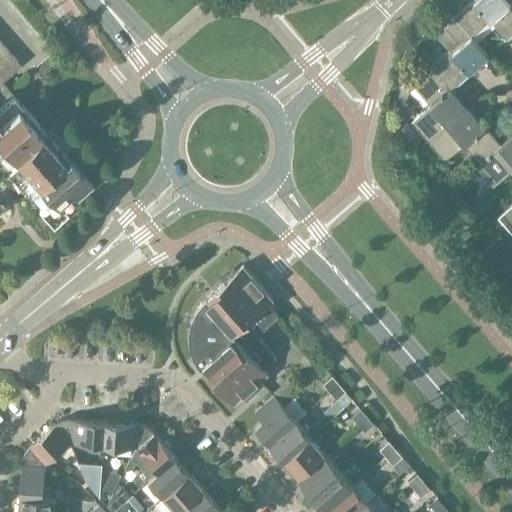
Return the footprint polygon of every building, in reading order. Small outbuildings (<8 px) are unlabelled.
[(471,0),(453,17),(454,18),(471,37),(471,36),(490,20),(507,39),(511,34),(511,5),(509,3),(505,0),(471,0)] [(447,57),(433,69),(451,90),(472,72),(471,70),(488,55),(482,48),(476,42),(471,36),(471,37),(454,18),(435,35),(451,53),(447,57)] [(407,38),(394,76),(420,53),(407,38)] [(481,38),(476,42),(482,48),(487,44),(481,38)] [(0,147),(3,144),(14,157),(7,163),(20,178),(27,171),(38,184),(31,190),(40,202),(52,200),(62,212),(93,185),(2,81),(21,64),(0,40),(0,147)] [(411,122),(428,141),(466,108),(451,90),(433,69),(413,86),(430,106),(411,122)] [(464,144),(479,162),(501,144),(482,123),(480,124),(466,108),(428,141),(445,161),(464,144)] [(407,122),(398,130),(412,146),(421,137),(407,122)] [(511,133),(501,144),(479,162),(497,182),(511,168),(511,133)] [(511,201),(498,215),(511,230),(511,201)] [(511,256),(507,251),(495,261),(506,275),(511,269),(511,256)] [(200,363),(202,366),(235,403),(243,396),(248,401),(266,386),(261,380),(269,373),(264,368),(277,357),(262,340),(267,336),(263,331),(280,316),(269,303),(274,299),(244,264),(206,298),(204,299),(201,303),(198,307),(196,310),(194,315),(193,318),(192,321),(191,324),(191,328),(190,330),(190,334),(190,338),(191,341),(191,344),(192,348),(193,351),(195,354),(196,357),(198,360),(200,363)] [(323,384),(330,391),(340,383),(333,375),(323,384)] [(340,383),(330,391),(338,400),(348,392),(340,383)] [(338,400),(324,412),(330,419),(354,399),(348,392),(338,400)] [(255,426),(270,443),(297,420),(275,394),(255,411),(263,420),(255,426)] [(351,416),(358,424),(368,415),(361,408),(351,416)] [(368,415),(358,424),(366,433),(376,424),(368,415)] [(57,423),(56,424),(71,440),(104,443),(106,421),(71,418),(68,418),(65,419),(62,420),(59,421),(57,423)] [(270,443),(284,459),(311,436),(297,420),(270,443)] [(139,423),(106,421),(104,443),(137,445),(138,445),(139,423)] [(137,445),(131,458),(149,478),(159,470),(177,456),(154,430),(153,429),(152,428),(151,427),(150,427),(149,426),(148,425),(147,425),(146,424),(145,424),(144,424),(143,423),(142,423),(141,423),(140,423),(139,423),(138,445),(137,445)] [(23,458),(23,461),(45,462),(71,440),(56,424),(30,446),(28,448),(27,449),(26,451),(25,453),(24,455),(24,456),(23,458)] [(284,459),(298,476),(326,452),(311,436),(284,459)] [(380,449),(386,456),(396,448),(390,440),(380,449)] [(396,448),(386,456),(394,466),(404,457),(396,448)] [(298,476),(312,492),(340,468),(326,452),(298,476)] [(191,472),(177,456),(159,470),(149,478),(164,495),(191,472)] [(23,461),(20,495),(43,495),(45,462),(23,461)] [(312,492),(327,508),(354,485),(340,468),(312,492)] [(205,488),(191,472),(164,495),(178,511),(205,488)] [(408,481),(415,489),(425,480),(418,473),(408,481)] [(109,476),(103,488),(112,493),(119,480),(109,476)] [(100,481),(86,480),(100,497),(100,481)] [(425,480),(415,489),(423,498),(433,489),(425,480)] [(120,483),(108,505),(113,511),(129,498),(131,495),(120,483)] [(327,508),(330,511),(355,511),(368,501),(354,485),(327,508)] [(53,487),(52,495),(56,495),(62,496),(62,488),(53,487)] [(210,511),(219,505),(205,488),(178,511),(177,511),(210,511)] [(20,495),(19,511),(68,511),(69,496),(62,496),(56,495),(52,495),(43,495),(20,495)] [(431,503),(438,511),(446,505),(439,497),(431,503)] [(141,511),(129,498),(113,511),(141,511)] [(355,511),(377,511),(368,501),(355,511)] [(107,511),(99,503),(89,511),(107,511)]
